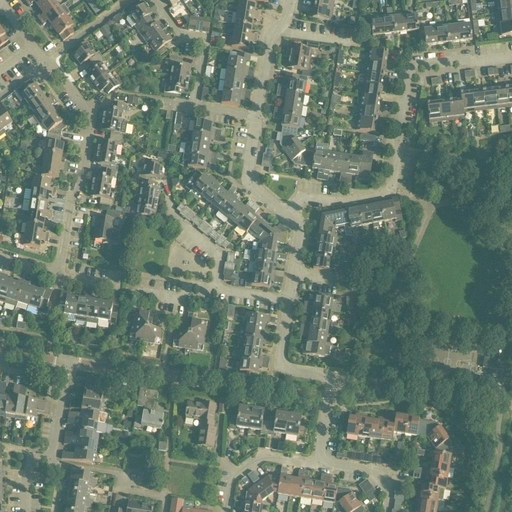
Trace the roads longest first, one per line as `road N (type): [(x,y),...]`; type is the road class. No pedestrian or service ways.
road 1 (residential): [(288,216),(299,199),(336,203),(387,193),(409,70),(511,57)]
road 2 (residential): [(59,277),(90,118),(0,2)]
road 3 (residential): [(319,461),(329,377),(282,369),(290,301)]
road 4 (residential): [(164,511),(165,497),(124,490),(125,475),(49,457)]
road 5 (residential): [(194,106),(203,39),(181,36),(156,0)]
road 6 (residential): [(217,289),(220,256),(170,213),(167,181)]
road 7 (residential): [(225,511),(229,481),(262,457),(319,461)]
